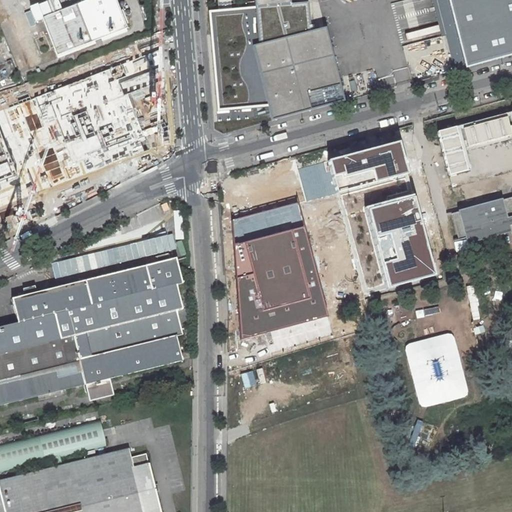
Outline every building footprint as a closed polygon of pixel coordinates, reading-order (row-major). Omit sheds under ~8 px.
[(116,0),(87,0),(42,18),(57,55),(127,28),(116,0)] [(326,27),(311,30),(309,2),(295,3),(294,0),(261,0),(259,1),(258,7),(233,9),(220,10),(210,11),(220,111),(268,107),(271,121),(275,120),(346,100),(326,27)] [(232,0),(219,0),(220,10),(233,9),(232,0)] [(511,0),(450,0),(468,68),(511,56),(511,0)] [(0,207),(158,146),(158,126),(142,130),(129,95),(159,87),(147,54),(0,110),(0,207)] [(338,192),(410,174),(401,140),(329,158),(338,192)] [(437,271),(416,195),(365,208),(385,285),(437,271)] [(511,197),(452,214),(459,240),(509,226),(511,237),(511,197)] [(296,199),(230,217),(238,336),(283,324),(326,313),(296,199)] [(12,298),(18,323),(0,326),(0,405),(86,384),(87,391),(89,391),(89,393),(88,393),(89,400),(112,394),(109,379),(182,361),(177,336),(183,335),(180,323),(177,311),(183,309),(177,285),(182,284),(176,258),(18,297),(12,298)] [(180,323),(188,321),(185,309),(183,309),(177,311),(180,323)] [(99,420),(0,444),(0,480),(61,465),(60,458),(106,446),(99,420)] [(0,511),(160,511),(146,454),(131,457),(129,449),(61,465),(0,480),(0,511)]
